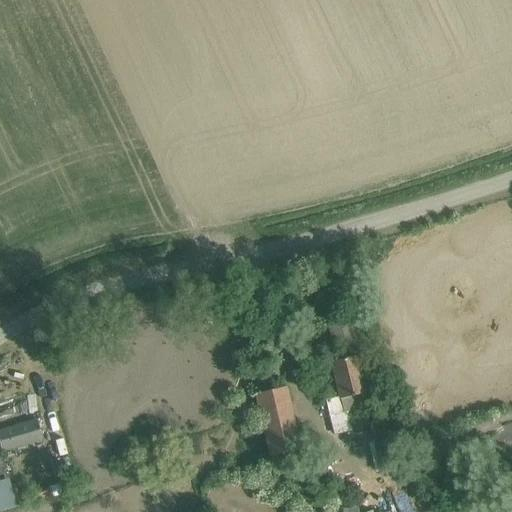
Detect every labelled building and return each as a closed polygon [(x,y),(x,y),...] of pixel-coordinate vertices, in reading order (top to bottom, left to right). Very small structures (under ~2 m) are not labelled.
[(338,396),(326,399),(329,415),(341,412),(367,407),(356,356),(330,362),(338,396)] [(254,394),(268,455),(299,448),(286,387),(254,394)] [(393,416),(370,421),(372,432),(370,433),(379,471),(404,465),(393,416)] [(0,431),(0,451),(4,450),(44,439),(39,421),(0,431)] [(0,473),(9,474),(9,454),(0,454),(0,473)] [(5,479),(0,480),(0,511),(13,508),(5,479)] [(318,486),(281,495),(284,506),(320,498),(318,486)]
